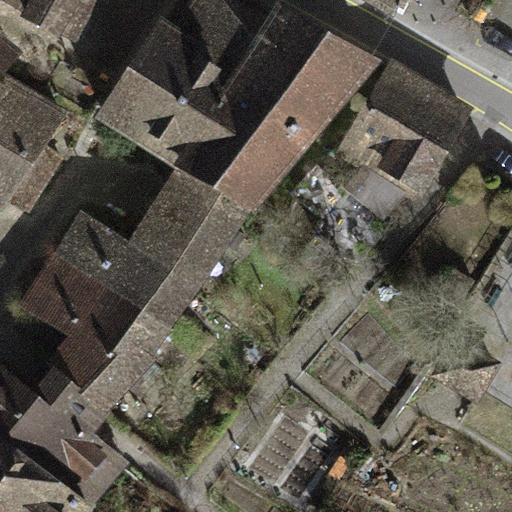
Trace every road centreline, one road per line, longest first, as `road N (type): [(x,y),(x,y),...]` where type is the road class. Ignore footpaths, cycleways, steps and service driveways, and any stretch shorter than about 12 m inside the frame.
road 1 (track): [(189,495),(493,100)]
road 2 (track): [(0,345),(189,495)]
road 3 (tertiary): [(314,0),(511,111)]
